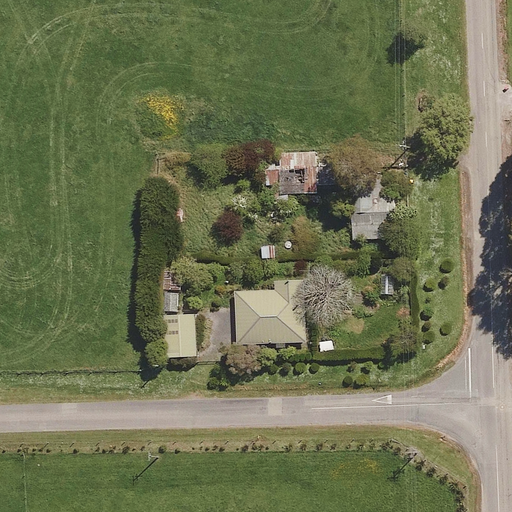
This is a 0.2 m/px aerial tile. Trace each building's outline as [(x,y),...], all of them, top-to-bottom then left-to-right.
[(269,186),(272,186),(273,202),(290,201),(290,196),(318,194),(318,188),(335,187),(334,167),(319,168),(318,153),(281,155),(282,168),(268,168),(269,186)] [(384,177),(355,177),(355,240),(394,240),(394,201),(384,201),(384,177)] [(178,277),(165,277),(165,313),(178,313),(178,277)] [(306,283),(277,284),(278,293),(238,295),(240,346),(308,344),(306,283)] [(197,316),(167,317),(168,359),(198,358),(197,316)]
